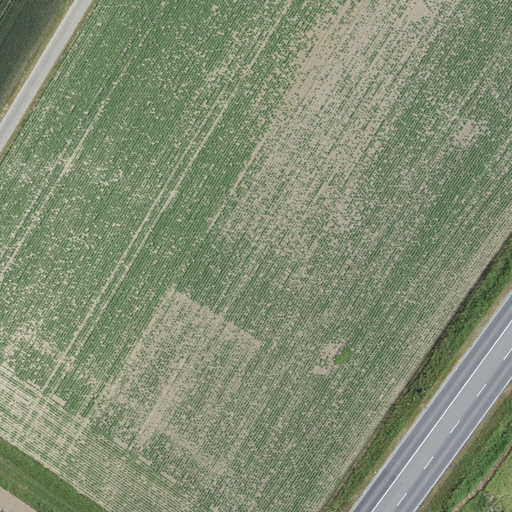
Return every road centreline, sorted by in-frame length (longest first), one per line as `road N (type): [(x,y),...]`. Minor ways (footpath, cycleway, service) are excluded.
road 1 (primary): [(511,335),(383,511)]
road 2 (unclassified): [(0,139),(84,0)]
